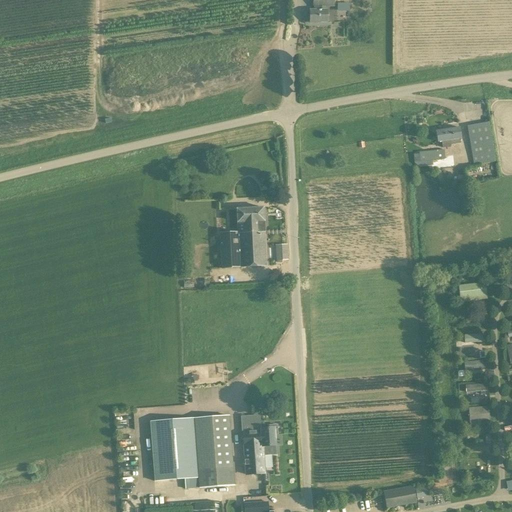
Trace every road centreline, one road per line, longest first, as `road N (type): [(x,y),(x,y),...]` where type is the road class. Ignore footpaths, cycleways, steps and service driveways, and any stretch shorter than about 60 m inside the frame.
road 1 (unclassified): [(307,511),(287,113)]
road 2 (unclassified): [(0,177),(287,113)]
road 3 (unclassified): [(287,113),(511,74)]
